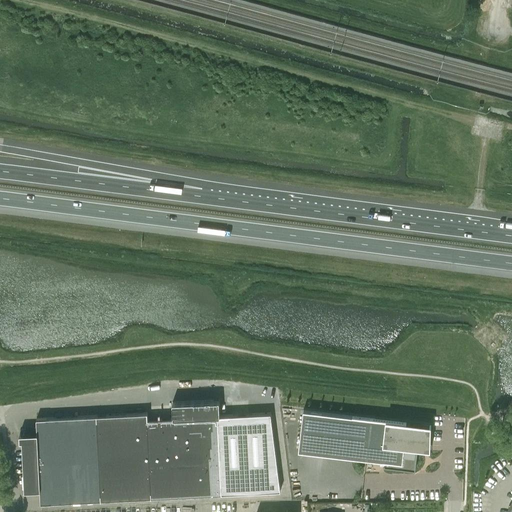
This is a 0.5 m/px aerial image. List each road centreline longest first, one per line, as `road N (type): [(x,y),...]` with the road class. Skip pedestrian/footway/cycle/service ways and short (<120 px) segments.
road 1 (motorway): [(0,199),(511,264)]
road 2 (track): [(475,119),(21,0)]
road 3 (motorway): [(511,236),(205,197)]
road 4 (motorway): [(205,197),(0,150)]
road 5 (motorway): [(205,197),(0,171)]
